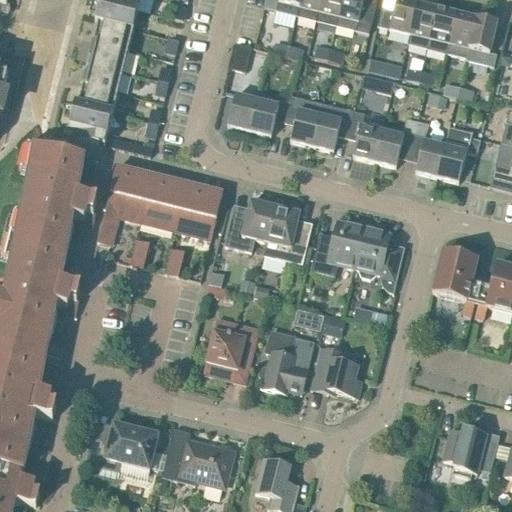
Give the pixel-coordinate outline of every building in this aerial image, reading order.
[(0,0),(0,16),(5,18),(9,0),(0,0)] [(104,0),(104,4),(139,12),(141,0),(104,0)] [(267,0),(265,12),(297,20),(301,0),(267,0)] [(301,0),(297,20),(317,25),(322,0),(301,0)] [(322,0),(317,25),(336,30),(343,0),(322,0)] [(343,0),(339,20),(336,30),(356,36),(368,39),(378,0),(343,0)] [(135,28),(139,12),(104,4),(101,3),(95,25),(99,26),(134,34),(135,28)] [(378,30),(410,38),(418,8),(397,3),(394,15),(382,12),(378,30)] [(176,8),(172,22),(184,25),(188,10),(176,8)] [(418,8),(410,38),(408,49),(427,53),(437,13),(418,8)] [(427,53),(447,58),(457,18),(437,13),(427,53)] [(457,18),(447,58),(467,63),(477,23),(476,22),(457,18)] [(477,22),(476,22),(477,23),(467,63),(467,65),(493,71),(496,58),(490,57),(498,27),(477,22)] [(75,108),(67,140),(105,149),(134,34),(99,26),(78,109),(75,108)] [(168,42),(164,56),(176,59),(180,44),(168,42)] [(290,50),(275,46),(272,56),(287,60),(290,50)] [(246,76),(252,51),(238,48),(232,73),(246,76)] [(304,53),(290,50),(287,60),(302,63),(304,53)] [(328,64),(331,53),(316,50),(314,60),(328,64)] [(345,57),(331,53),(328,64),(342,68),(345,57)] [(263,61),(252,58),(250,69),(260,72),(263,61)] [(0,76),(8,78),(11,67),(0,64),(0,76)] [(385,65),(382,77),(400,81),(403,69),(385,65)] [(158,84),(169,87),(173,73),(162,70),(158,84)] [(422,76),(407,72),(405,83),(419,87),(422,76)] [(422,76),(419,87),(418,92),(429,95),(430,89),(433,90),(436,79),(422,76)] [(361,91),(375,95),(378,83),(364,79),(361,91)] [(154,99),(166,101),(169,87),(158,84),(154,99)] [(443,98),(457,102),(460,91),(446,88),(443,98)] [(290,107),(292,100),(293,94),(281,91),(278,104),(290,107)] [(475,95),(460,91),(457,102),(472,105),(475,95)] [(430,96),(427,109),(445,113),(447,101),(430,96)] [(250,135),(258,104),(236,99),(228,130),(250,135)] [(323,108),(292,100),(290,107),(285,127),(295,130),(291,145),(313,151),(323,108)] [(279,109),(258,104),(250,135),(271,140),(279,109)] [(354,116),(323,108),(313,151),(334,156),(338,140),(348,143),(354,116)] [(147,126),(159,129),(162,115),(151,112),(147,126)] [(511,114),(510,114),(501,148),(511,150),(511,114)] [(366,119),(354,116),(348,143),(357,146),(354,161),(375,166),(383,135),(363,130),(366,119)] [(144,140),(156,143),(159,129),(147,126),(144,140)] [(450,131),(445,150),(438,181),(459,187),(467,156),(477,158),(480,145),(471,142),(473,137),(450,131)] [(383,135),(375,166),(397,171),(404,140),(402,140),(383,135)] [(113,141),(111,151),(116,152),(151,161),(153,151),(152,151),(142,148),(119,142),(113,141)] [(416,176),(438,181),(445,150),(424,145),(416,176)] [(511,150),(501,148),(492,182),(511,187),(511,150)] [(3,237),(20,242),(68,254),(75,228),(77,221),(84,223),(83,228),(91,230),(95,215),(97,205),(77,200),(79,190),(85,166),(36,154),(26,152),(20,176),(25,178),(16,218),(8,216),(3,237)] [(112,250),(119,221),(141,227),(152,180),(117,171),(98,247),(112,250)] [(187,188),(152,180),(141,227),(176,235),(187,188)] [(187,188),(176,235),(212,244),(223,197),(187,188)] [(255,243),(267,246),(276,211),(272,210),(271,207),(263,206),(260,207),(251,205),(248,219),(233,215),(224,250),(252,257),(255,243)] [(267,246),(264,260),(275,262),(303,269),(308,249),(312,234),(297,231),(298,224),(300,217),(291,215),(289,212),(281,210),(278,212),(276,211),(267,246)] [(335,281),(338,268),(355,273),(365,233),(338,226),(333,249),(318,245),(311,275),(335,281)] [(371,283),(377,278),(381,279),(383,279),(382,281),(382,284),(382,286),(384,289),(385,291),(387,294),(389,295),(392,297),(394,298),(405,252),(389,248),(391,239),(365,233),(355,273),(359,274),(362,281),(371,283)] [(0,350),(46,363),(51,344),(51,342),(60,309),(67,311),(66,316),(74,318),(78,302),(80,293),(60,288),(63,274),(68,254),(20,242),(3,237),(0,248),(0,263),(9,265),(5,283),(0,282),(0,350)] [(137,244),(130,269),(144,272),(150,248),(137,244)] [(179,281),(185,256),(172,253),(166,277),(179,281)] [(475,308),(477,309),(483,284),(473,281),(478,263),(444,255),(433,297),(464,305),(461,320),(472,322),(475,308)] [(477,309),(474,322),(484,325),(487,311),(511,317),(511,271),(497,268),(492,286),(483,284),(477,309)] [(254,299),(257,286),(242,282),(237,295),(254,299)] [(209,288),(207,300),(219,303),(222,291),(209,288)] [(385,330),(388,319),(372,315),(369,326),(385,330)] [(309,333),(322,335),(325,321),(311,317),(308,331),(309,333)] [(341,342),(346,323),(326,318),(322,335),(321,337),(341,342)] [(246,388),(260,334),(217,323),(204,378),(246,388)] [(261,383),(264,384),(262,393),(288,400),(289,396),(303,400),(316,345),(270,334),(264,358),(270,360),(267,371),(265,370),(262,372),(259,380),(261,383)] [(0,443),(24,450),(30,429),(33,417),(53,422),(56,413),(59,398),(51,396),(50,401),(38,397),(40,388),(46,363),(0,350),(0,443)] [(359,371),(344,367),(346,358),(322,352),(312,390),(359,402),(362,387),(355,385),(359,371)] [(151,471),(163,475),(167,459),(155,456),(159,438),(114,427),(113,430),(96,426),(86,468),(119,476),(121,467),(150,474),(151,471)] [(444,465),(455,468),(452,479),(471,483),(473,477),(477,479),(478,473),(491,476),(498,449),(500,440),(477,434),(477,438),(464,434),(462,440),(451,437),(444,465)] [(19,473),(24,450),(0,443),(0,511),(12,511),(15,504),(31,509),(34,499),(38,484),(30,482),(28,487),(16,483),(19,473)] [(178,480),(225,492),(234,457),(233,457),(230,451),(222,449),(217,453),(216,452),(216,454),(205,451),(205,450),(187,445),(184,457),(169,453),(167,459),(163,475),(162,481),(168,483),(177,485),(178,480)] [(291,470),(264,464),(255,499),(269,503),(267,511),(306,511),(307,510),(296,507),(300,490),(287,486),(291,470)] [(164,500),(168,483),(162,481),(157,499),(164,500)]
